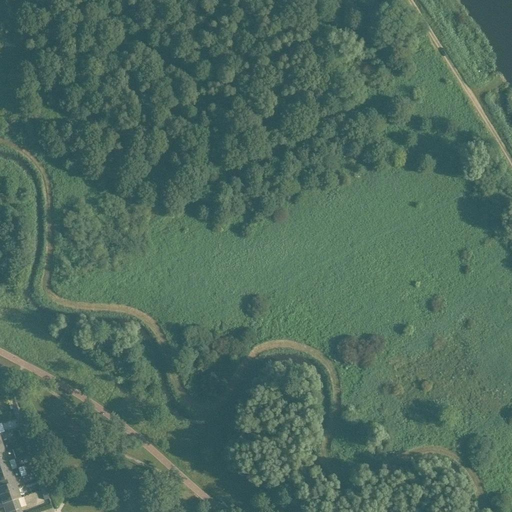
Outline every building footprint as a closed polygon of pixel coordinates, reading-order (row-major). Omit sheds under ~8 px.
[(0,464),(9,461),(15,459),(12,450),(6,452),(0,453),(0,464)] [(0,474),(12,470),(9,461),(0,464),(0,474)] [(0,484),(15,479),(21,477),(17,468),(12,470),(0,474),(0,484)] [(0,494),(18,488),(15,479),(0,484),(0,494)] [(0,504),(21,497),(20,493),(18,488),(0,494),(0,495),(2,500),(0,500),(0,504)] [(22,511),(20,504),(18,499),(21,498),(21,497),(0,504),(0,508),(4,507),(5,511),(22,511)]
